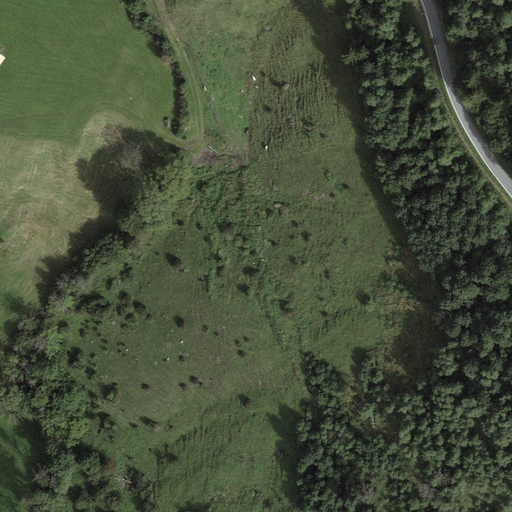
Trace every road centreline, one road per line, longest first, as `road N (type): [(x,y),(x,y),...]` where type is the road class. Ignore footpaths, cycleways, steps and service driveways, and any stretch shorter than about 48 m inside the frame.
road 1 (track): [(160,0),(192,67),(199,135),(184,146),(110,112)]
road 2 (unclassified): [(430,0),(482,147),(511,185)]
